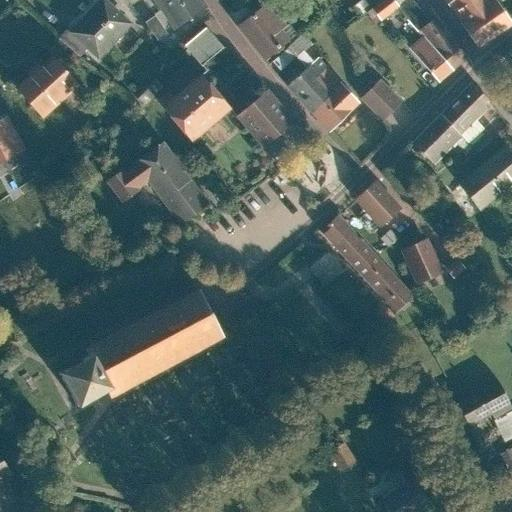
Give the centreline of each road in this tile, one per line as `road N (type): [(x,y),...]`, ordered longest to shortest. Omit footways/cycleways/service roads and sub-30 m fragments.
road 1 (residential): [(475,64),(250,275)]
road 2 (residential): [(209,0),(286,100)]
